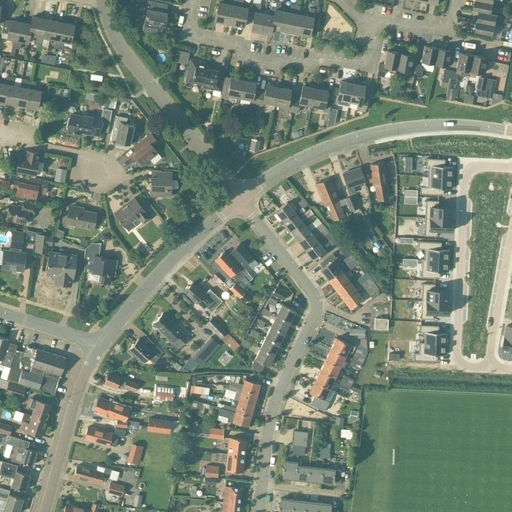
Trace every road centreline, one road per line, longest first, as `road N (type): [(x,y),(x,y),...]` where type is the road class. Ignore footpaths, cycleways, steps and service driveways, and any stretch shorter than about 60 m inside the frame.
road 1 (residential): [(258,511),(268,428),(316,303),(238,198)]
road 2 (tertiary): [(511,132),(435,125),(360,138),(300,160),(238,198)]
road 3 (residential): [(187,0),(187,32),(234,44),(246,62),(269,66),(311,59),(368,67),(378,22)]
road 4 (residential): [(511,166),(474,165),(465,174),(457,353),(462,364),(487,367)]
road 5 (tertiary): [(238,198),(125,53),(102,1)]
road 6 (tertiary): [(238,198),(98,345)]
road 7 (tertiary): [(98,345),(44,511)]
road 8 (residential): [(487,367),(511,226)]
